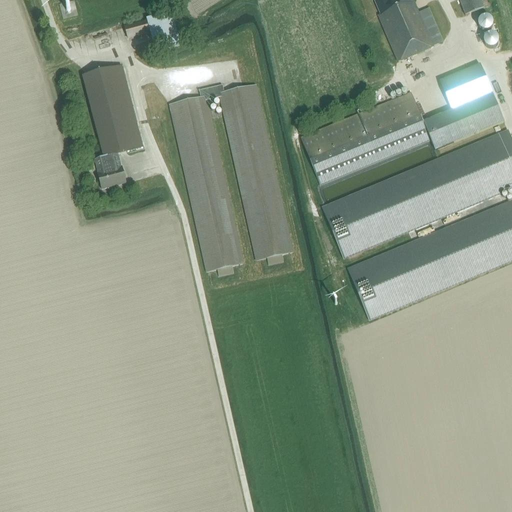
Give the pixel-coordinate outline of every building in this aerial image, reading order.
[(433,48),(412,0),(391,0),(390,0),(373,0),(380,15),(378,16),(394,54),(388,57),(391,66),(433,48)] [(459,0),(465,17),(484,10),(480,0),(459,0)] [(156,53),(180,46),(172,13),(147,20),(156,53)] [(128,39),(149,33),(146,22),(125,28),(128,37),(128,39)] [(372,35),(380,31),(377,24),(369,28),(372,35)] [(321,187),(430,142),(435,152),(454,144),(504,123),(492,94),(480,66),(440,83),(452,112),(423,124),(411,94),(301,139),(321,187)] [(83,77),(104,159),(95,161),(102,190),(126,184),(122,168),(119,169),(118,163),(120,163),(118,156),(143,149),(122,67),(83,77)] [(256,87),(225,94),(223,86),(200,92),(201,99),(170,106),(170,107),(208,273),(244,265),(207,101),(221,98),(258,262),(294,254),(256,87)] [(151,96),(152,107),(167,105),(166,100),(169,100),(170,103),(180,102),(178,88),(158,90),(159,96),(151,96)] [(343,260),(511,190),(511,202),(348,271),(369,322),(511,262),(511,142),(508,133),(323,209),(343,260)]
